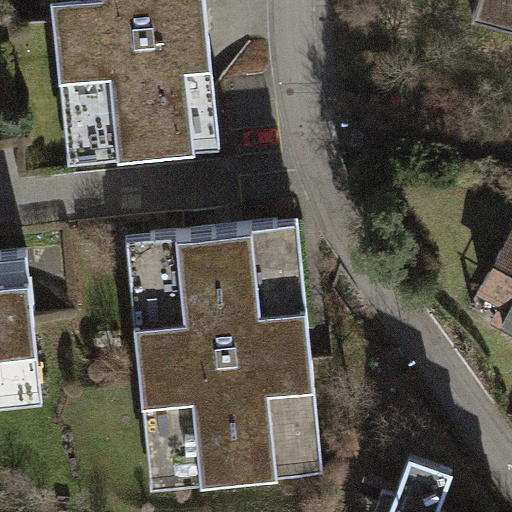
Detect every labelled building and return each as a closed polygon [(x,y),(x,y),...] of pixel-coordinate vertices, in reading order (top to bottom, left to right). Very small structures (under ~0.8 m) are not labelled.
[(77,0),(94,158),(221,145),(206,0),(77,0)] [(511,0),(477,0),(472,15),(511,27),(511,0)] [(151,229),(176,483),(304,470),(279,217),(151,229)] [(511,228),(483,283),(511,298),(500,319),(511,325),(511,228)] [(28,247),(0,249),(0,377),(41,373),(28,247)] [(453,465),(410,450),(388,511),(449,511),(438,508),(453,465)]
